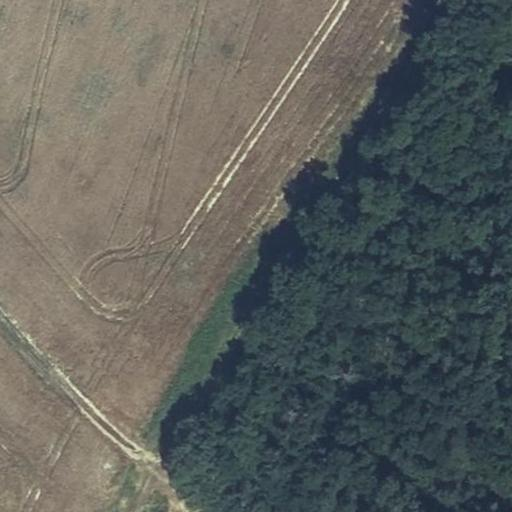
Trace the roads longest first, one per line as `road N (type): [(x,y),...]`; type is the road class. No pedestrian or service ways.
road 1 (track): [(152,462),(439,0)]
road 2 (track): [(0,307),(152,462)]
